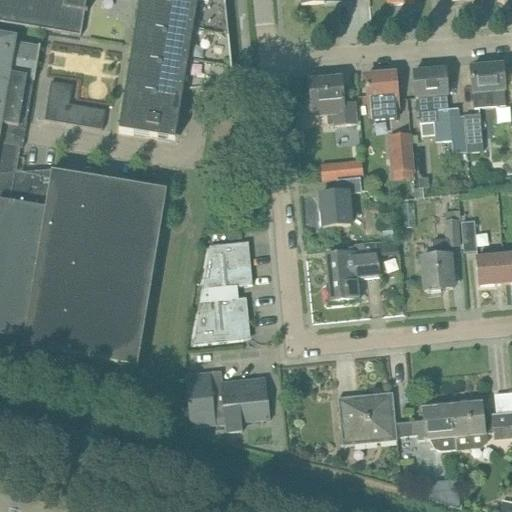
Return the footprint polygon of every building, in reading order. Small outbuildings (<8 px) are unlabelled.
[(28,26),(53,30),(52,33),(80,38),(85,13),(87,13),(87,12),(85,12),(86,5),(64,1),(63,0),(0,0),(0,21),(2,22),(1,25),(27,29),(28,26)] [(118,134),(169,142),(175,143),(183,93),(228,89),(226,72),(232,72),(230,55),(225,56),(223,41),(229,41),(227,24),(222,24),(220,10),(225,9),(224,0),(148,0),(129,117),(122,116),(121,118),(120,123),(118,134)] [(0,176),(4,176),(0,197),(0,336),(23,341),(22,351),(41,354),(105,365),(131,369),(137,370),(137,369),(167,193),(165,193),(70,177),(64,171),(16,174),(20,149),(22,150),(23,143),(26,123),(33,82),(34,82),(40,47),(39,47),(39,49),(15,45),(16,39),(0,36),(0,176)] [(502,66),(470,69),(472,89),(473,95),(474,110),(490,109),(505,107),(503,86),(502,66)] [(445,71),(413,74),(415,94),(415,99),(419,99),(420,114),(421,128),(442,126),(441,114),(447,113),(445,96),(448,96),(447,91),(445,71)] [(365,78),(367,98),(369,118),(398,115),(395,75),(365,78)] [(343,105),(341,80),(309,83),(312,118),(333,116),(334,128),(356,126),(354,104),(343,105)] [(447,113),(441,114),(442,126),(443,144),(463,142),(465,142),(463,118),(461,118),(458,118),(458,112),(458,110),(448,111),(448,113),(447,113)] [(475,117),(463,118),(465,142),(466,154),(469,154),(483,152),(480,120),(480,118),(480,116),(475,117)] [(392,138),(394,172),(413,171),(410,136),(392,138)] [(362,165),(350,166),(351,180),(363,179),(362,165)] [(360,180),(356,181),(336,183),(337,196),(320,197),(321,215),(323,214),(324,228),(322,228),(323,229),(351,227),(348,196),(361,194),(360,180)] [(445,215),(446,226),(457,225),(460,224),(459,214),(445,215)] [(464,254),(477,253),(475,224),(462,225),(464,254)] [(433,245),(434,260),(421,261),(424,293),(453,290),(449,252),(460,251),(457,225),(446,226),(444,226),(446,243),(433,245)] [(393,233),(383,233),(383,243),(393,243),(393,233)] [(209,248),(201,299),(232,296),(231,289),(252,287),(249,255),(245,256),(247,245),(209,248)] [(379,279),(377,259),(376,256),(356,258),(355,255),(325,258),(330,303),(360,300),(358,281),(379,279)] [(511,257),(503,259),(505,286),(511,285),(511,257)] [(505,286),(503,259),(476,261),(478,288),(505,286)] [(232,296),(201,299),(193,347),(243,342),(245,328),(249,328),(246,300),(232,301),(232,296)] [(240,425),(250,424),(270,422),(268,403),(267,403),(265,381),(221,385),(220,374),(185,378),(190,430),(225,426),(226,434),(241,433),(240,425)] [(397,439),(395,426),(392,395),(377,397),(377,401),(339,405),(339,400),(337,401),(342,448),(397,443),(397,439)] [(483,405),(451,408),(455,452),(477,450),(483,445),(482,436),(490,436),(490,430),(511,428),(511,413),(483,417),(482,406),(483,406),(483,405)] [(455,452),(451,408),(421,411),(421,413),(422,412),(423,423),(395,426),(397,439),(424,437),(425,442),(451,439),(452,453),(455,452)] [(459,489),(445,490),(446,502),(460,501),(459,489)] [(22,511),(0,497),(0,511),(22,511)]
